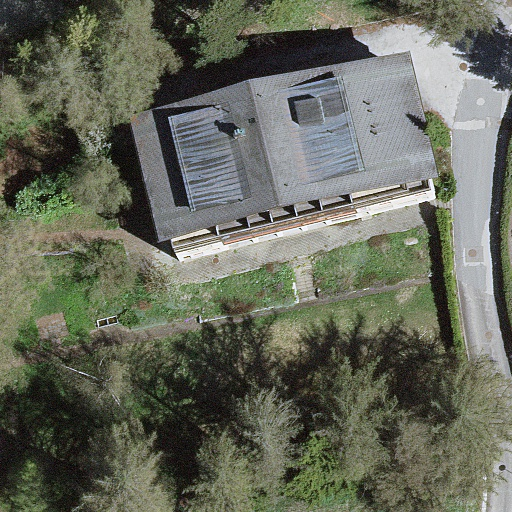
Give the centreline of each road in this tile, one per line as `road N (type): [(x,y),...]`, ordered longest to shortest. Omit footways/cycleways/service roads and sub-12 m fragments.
road 1 (residential): [(511,40),(494,88),(472,240),(511,438)]
road 2 (unknown): [(511,40),(162,103)]
